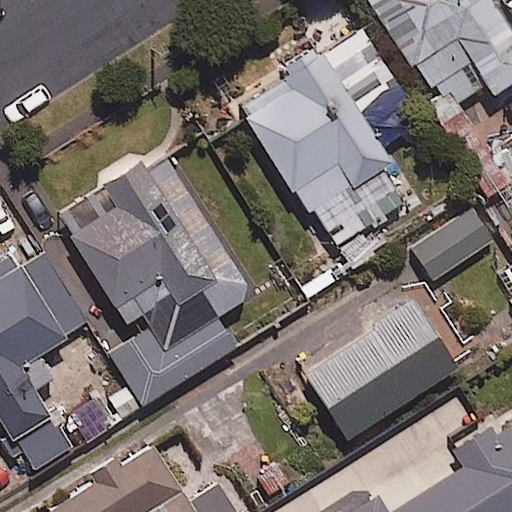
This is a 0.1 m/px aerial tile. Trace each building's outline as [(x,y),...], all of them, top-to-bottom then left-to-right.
[(511,83),(511,33),(490,0),(370,0),(433,97),(426,102),(487,196),(511,179),(511,96),(506,87),(511,83)] [(379,77),(351,27),(327,41),(355,91),(379,77)] [(391,163),(318,45),(282,67),(289,77),(240,107),(320,236),(393,191),(380,170),(391,163)] [(251,295),(163,150),(59,214),(134,337),(109,352),(141,404),(234,347),(216,316),(251,295)] [(492,240),(470,208),(412,248),(433,280),(492,240)] [(0,419),(10,435),(2,441),(15,461),(24,455),(34,471),(73,444),(36,389),(54,378),(39,356),(89,322),(33,239),(0,261),(0,419)] [(457,368),(407,291),(334,338),(339,345),(302,369),(348,439),(457,368)] [(511,511),(511,423),(490,438),(486,431),(458,448),(468,464),(391,511),(384,511),(374,495),(346,511),(511,511)] [(189,502),(151,444),(48,511),(235,511),(217,484),(189,502)]
